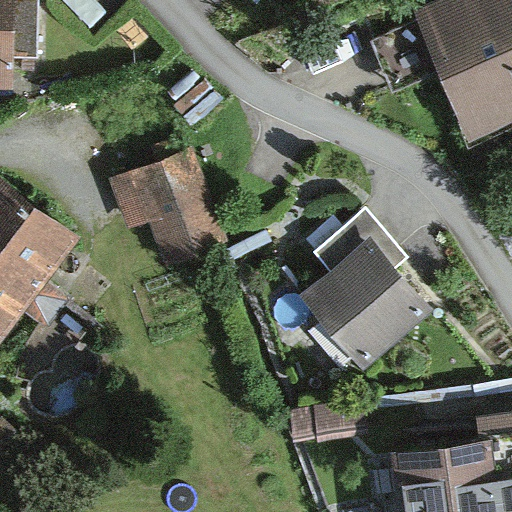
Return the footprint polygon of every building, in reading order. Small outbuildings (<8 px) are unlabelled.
[(8,0),(0,0),(0,79),(6,80),(8,0)] [(511,111),(511,0),(421,0),(418,1),(471,128),(511,111)] [(137,165),(170,258),(218,241),(185,148),(137,165)] [(0,320),(63,237),(0,189),(0,320)] [(421,310),(370,249),(312,298),(362,358),(421,310)] [(491,448),(399,460),(406,511),(498,511),(497,497),(511,495),(511,419),(488,422),(491,448)]
